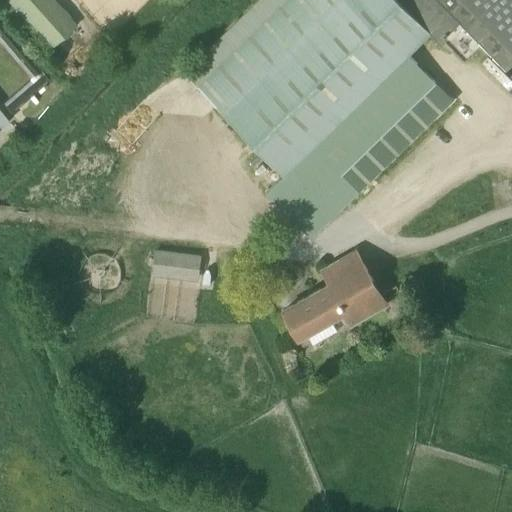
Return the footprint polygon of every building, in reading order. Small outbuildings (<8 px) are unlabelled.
[(8,0),(51,47),(77,25),(55,0),(8,0)] [(257,0),(183,73),(284,176),(409,55),(431,33),(399,0),(257,0)] [(399,0),(431,33),(440,42),(456,26),(502,75),(511,64),(511,61),(452,0),(399,0)] [(511,0),(452,0),(511,61),(511,0)] [(0,23),(0,39),(7,48),(0,53),(0,54),(12,69),(0,79),(0,98),(11,111),(48,80),(0,23)] [(409,55),(284,176),(267,193),(312,239),(360,192),(342,175),(436,83),(409,55)] [(0,130),(9,123),(0,111),(0,130)] [(86,156),(79,192),(193,213),(200,178),(86,156)] [(301,340),(345,315),(352,326),(388,305),(355,248),(319,269),(329,286),(285,311),(301,340)] [(197,276),(200,256),(155,250),(153,271),(197,276)]
